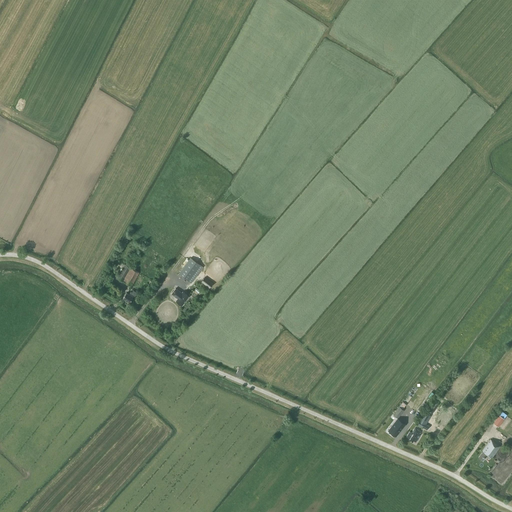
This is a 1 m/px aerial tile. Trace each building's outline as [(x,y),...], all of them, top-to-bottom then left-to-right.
[(201,265),(191,257),(179,274),(189,281),(201,265)] [(125,264),(117,278),(123,281),(131,286),(139,272),(125,264)] [(213,283),(205,277),(201,282),(210,288),(213,283)] [(178,298),(176,301),(183,305),(189,296),(183,291),(182,292),(175,288),(172,294),(178,298)] [(132,292),(131,291),(130,293),(129,294),(126,292),(123,298),(130,302),(134,295),(135,296),(137,292),(133,290),(132,292)] [(437,403),(433,400),(426,409),(431,412),(437,403)] [(398,418),(404,410),(399,406),(394,414),(398,418)] [(431,415),(424,411),(416,423),(427,430),(430,425),(424,421),(426,418),(429,419),(431,415)] [(499,427),(505,418),(500,415),(493,423),(499,427)] [(388,430),(396,436),(405,424),(399,419),(397,418),(391,426),(388,430)] [(420,434),(421,432),(415,428),(412,433),(410,431),(407,437),(410,438),(409,440),(413,442),(414,440),(416,442),(418,437),(419,435),(420,436),(421,435),(420,434)] [(482,450),(483,451),(478,457),(483,461),(488,454),(492,457),(500,446),(491,439),(482,450)]
